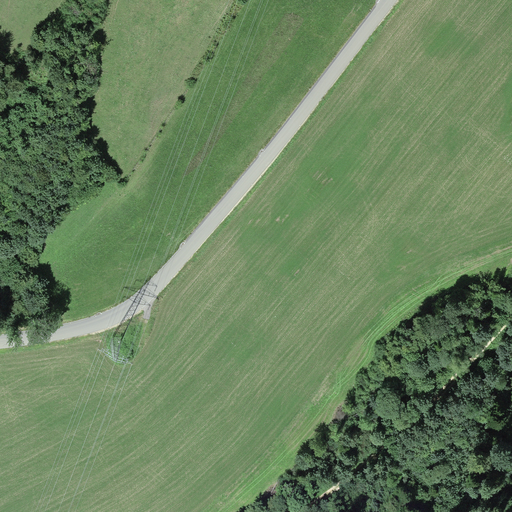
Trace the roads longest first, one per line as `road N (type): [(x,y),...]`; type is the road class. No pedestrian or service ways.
road 1 (tertiary): [(386,0),(257,168),(138,299),(102,321),(0,341)]
road 2 (track): [(301,511),(401,432),(511,314)]
